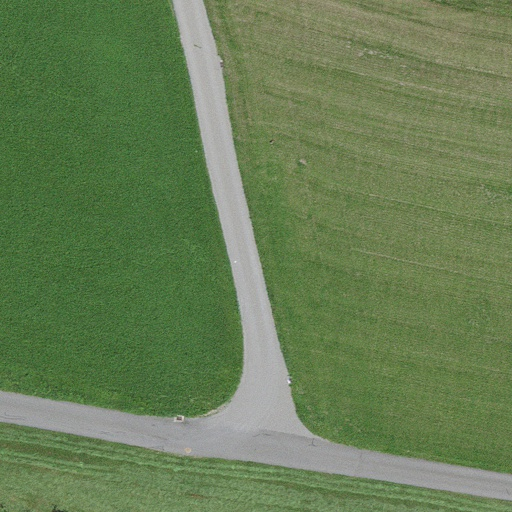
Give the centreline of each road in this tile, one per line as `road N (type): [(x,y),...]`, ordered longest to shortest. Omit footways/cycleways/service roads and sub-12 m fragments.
road 1 (track): [(0,409),(263,445),(511,491)]
road 2 (track): [(263,445),(263,347),(185,0)]
